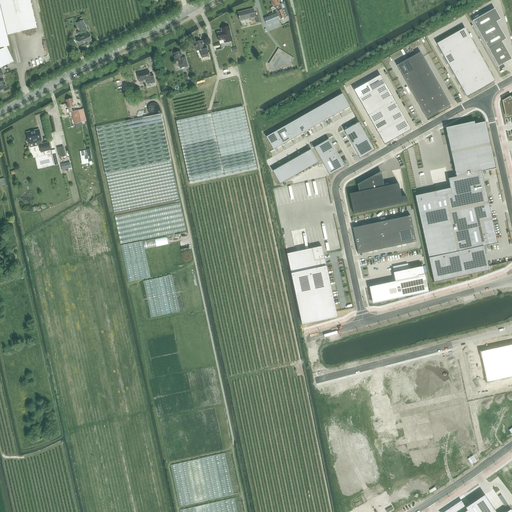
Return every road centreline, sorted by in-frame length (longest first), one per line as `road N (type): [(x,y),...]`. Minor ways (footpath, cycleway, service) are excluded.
road 1 (unclassified): [(363,323),(335,183),(486,94)]
road 2 (tertiary): [(0,112),(209,0)]
road 3 (unclassified): [(363,323),(511,279)]
road 4 (unclassified): [(404,511),(372,365)]
road 5 (unclassified): [(511,329),(372,365)]
road 6 (unclassified): [(486,94),(511,213)]
road 7 (unclassified): [(412,511),(511,442)]
